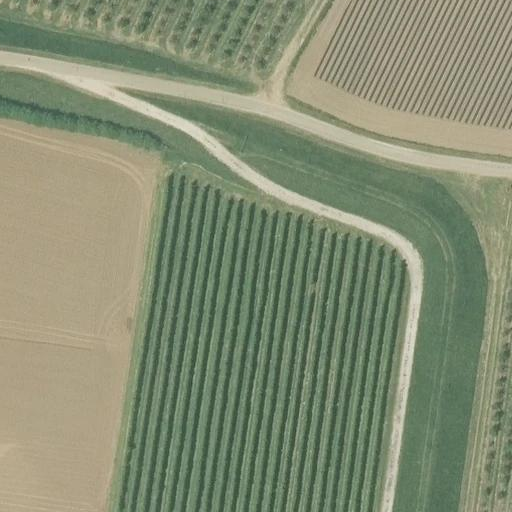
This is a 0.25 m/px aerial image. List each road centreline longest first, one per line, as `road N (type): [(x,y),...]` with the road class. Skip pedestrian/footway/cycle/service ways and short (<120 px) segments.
road 1 (unclassified): [(511,174),(355,144),(267,109),(0,62)]
road 2 (track): [(324,0),(267,109)]
